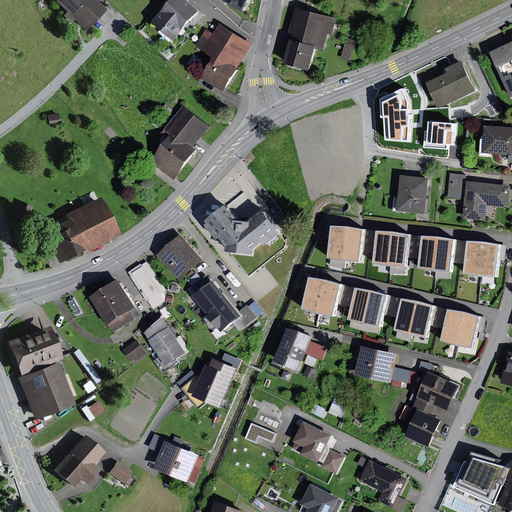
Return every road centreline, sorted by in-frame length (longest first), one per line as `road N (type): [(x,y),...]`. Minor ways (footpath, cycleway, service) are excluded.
road 1 (secondary): [(271,116),(142,238),(65,280),(20,294)]
road 2 (secondary): [(511,11),(271,116)]
road 3 (residential): [(511,298),(423,511)]
road 4 (residential): [(0,133),(125,19)]
road 5 (tertiary): [(47,511),(0,393)]
